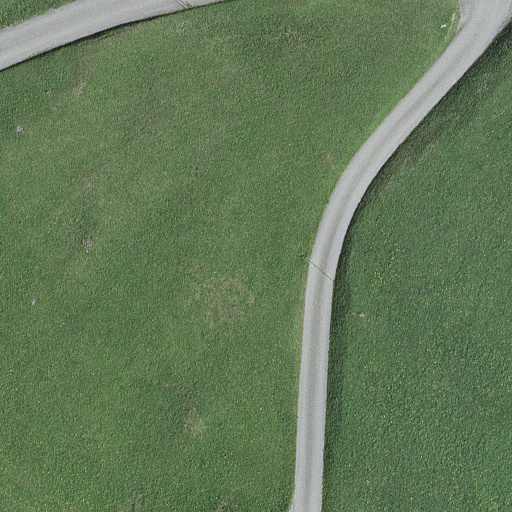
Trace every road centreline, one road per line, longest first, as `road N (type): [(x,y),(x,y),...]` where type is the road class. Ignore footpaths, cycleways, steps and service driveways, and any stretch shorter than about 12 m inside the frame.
road 1 (track): [(317,511),(329,292),(350,216),(384,154),(504,12),(502,0)]
road 2 (track): [(131,0),(0,58)]
